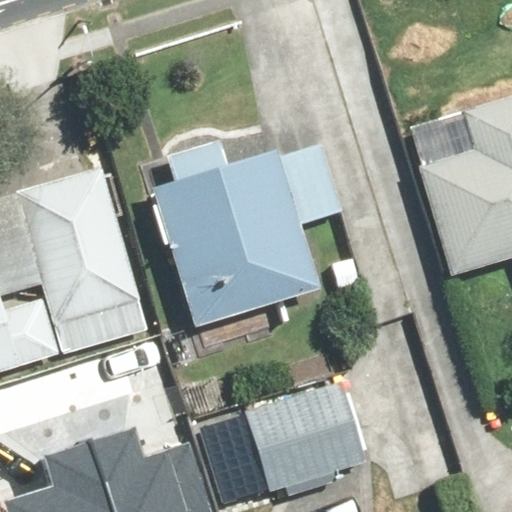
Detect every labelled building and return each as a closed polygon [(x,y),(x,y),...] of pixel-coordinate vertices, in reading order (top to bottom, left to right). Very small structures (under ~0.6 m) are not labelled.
[(511,283),(511,90),(445,111),(459,154),(409,170),(444,278),(504,259),(511,283)] [(134,178),(184,338),(312,298),(262,138),(134,178)] [(0,375),(137,332),(85,169),(0,195),(0,375)] [(331,373),(229,405),(257,493),(359,462),(331,373)] [(128,418),(87,431),(113,511),(183,511),(161,441),(137,449),(128,418)] [(0,483),(0,503),(2,511),(113,511),(87,431),(41,446),(48,468),(0,483)]
